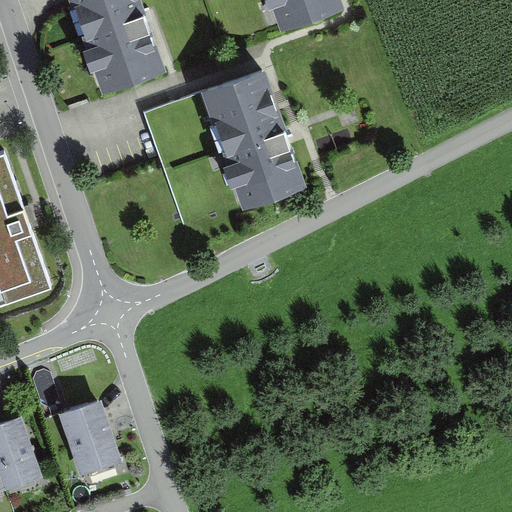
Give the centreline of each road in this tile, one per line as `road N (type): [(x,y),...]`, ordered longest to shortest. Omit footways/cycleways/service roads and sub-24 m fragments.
road 1 (residential): [(490,129),(113,316)]
road 2 (residential): [(113,316),(6,0)]
road 3 (residential): [(179,511),(113,316)]
road 4 (residential): [(113,316),(0,360)]
